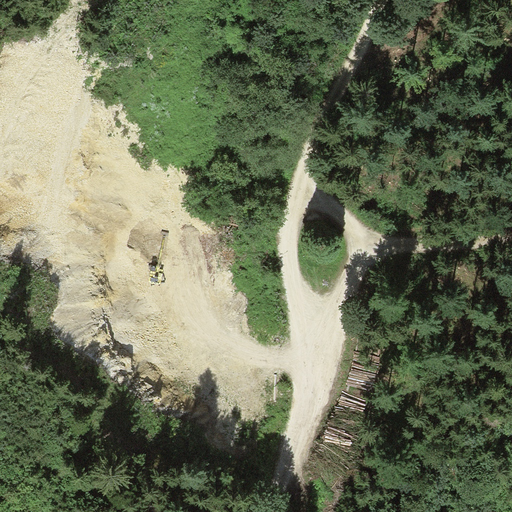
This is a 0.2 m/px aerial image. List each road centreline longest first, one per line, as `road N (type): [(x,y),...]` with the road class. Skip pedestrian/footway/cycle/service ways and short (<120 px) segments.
road 1 (unclassified): [(263,511),(299,399),(305,344),(286,255),(294,191),(372,0)]
road 2 (track): [(305,344),(368,249),(481,244),(511,233)]
